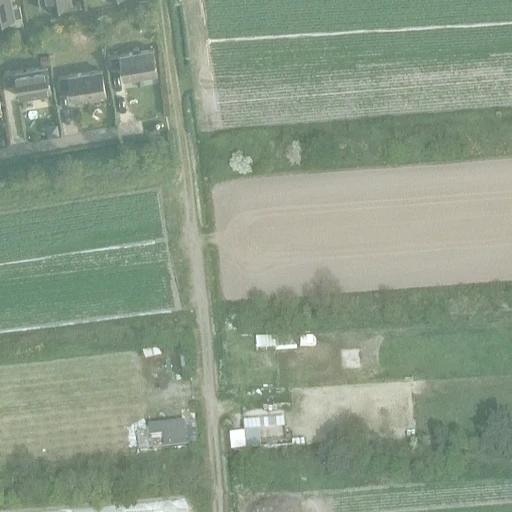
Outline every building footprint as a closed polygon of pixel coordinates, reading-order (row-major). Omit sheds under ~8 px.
[(0,0),(0,20),(6,20),(13,19),(13,18),(21,17),(19,5),(11,6),(9,0),(0,0)] [(37,0),(39,9),(47,8),(70,4),(69,0),(37,0)] [(13,19),(6,20),(7,24),(8,28),(22,26),(21,21),(21,17),(13,18),(13,19)] [(108,56),(110,64),(120,63),(122,78),(156,73),(152,49),(108,56)] [(48,56),(39,58),(40,68),(45,67),(49,66),(48,56)] [(2,74),(3,82),(13,80),(16,96),(49,90),(45,67),(40,68),(2,74)] [(57,77),(58,85),(69,83),(71,99),(105,93),(101,69),(57,77)] [(295,336),(275,338),(276,350),(296,349),(295,336)] [(284,420),(243,422),(245,450),(285,447),(284,420)] [(184,422),(149,426),(150,438),(162,436),(163,449),(187,446),(184,422)]
